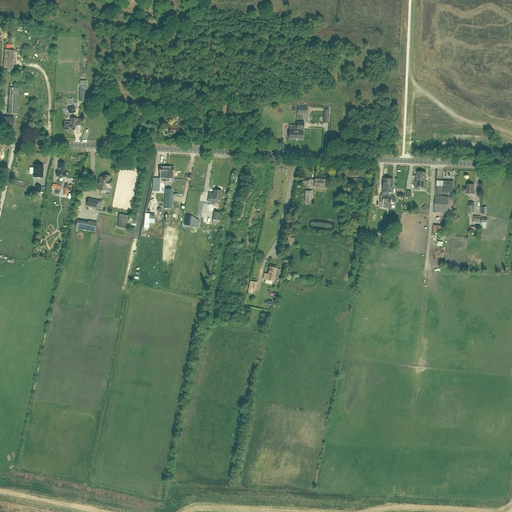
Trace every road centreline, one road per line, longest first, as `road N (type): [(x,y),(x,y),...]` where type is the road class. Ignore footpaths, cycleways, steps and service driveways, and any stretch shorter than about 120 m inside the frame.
road 1 (residential): [(511,166),(14,141)]
road 2 (track): [(241,152),(213,325)]
